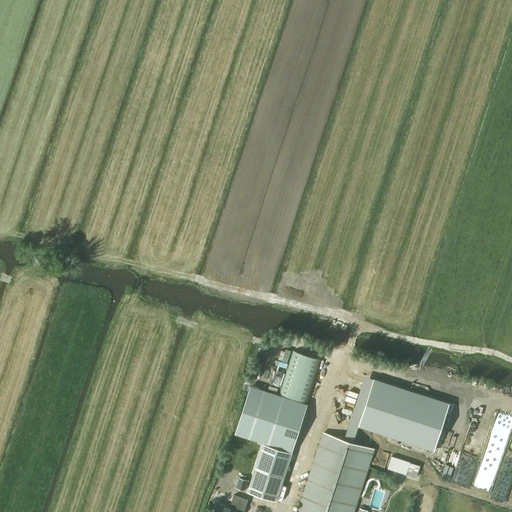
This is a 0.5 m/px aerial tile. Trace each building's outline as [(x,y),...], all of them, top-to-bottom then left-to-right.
[(307,403),(321,359),(293,349),(279,393),(307,403)] [(352,511),(373,449),(324,432),(298,511),(352,511)] [(263,444),(248,491),(276,501),(292,453),(263,444)] [(406,474),(410,462),(391,456),(387,468),(406,474)] [(239,477),(236,487),(244,490),(248,480),(239,477)] [(243,511),(248,499),(234,495),(230,507),(217,503),(213,511),(236,511),(237,510),(242,511),(243,511)]
